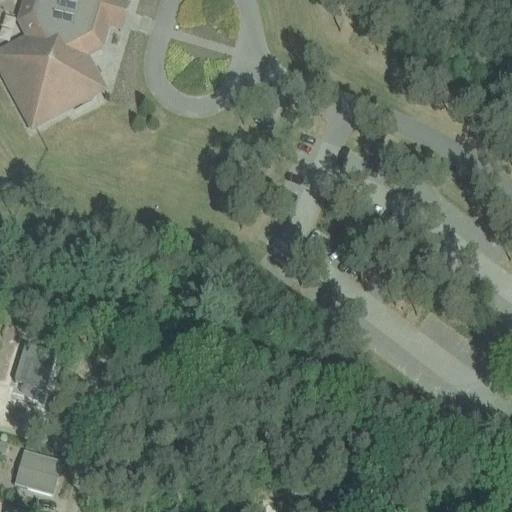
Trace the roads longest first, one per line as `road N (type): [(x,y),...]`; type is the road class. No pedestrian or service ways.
road 1 (unclassified): [(511,202),(437,144),(347,108),(250,54)]
road 2 (unclassified): [(180,0),(157,43),(163,90),(180,108),(210,107),(236,87)]
